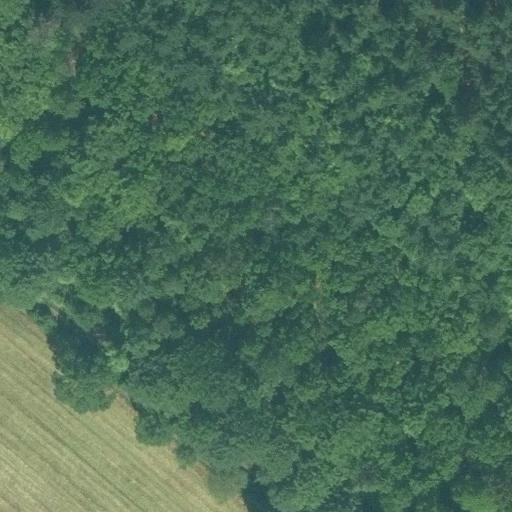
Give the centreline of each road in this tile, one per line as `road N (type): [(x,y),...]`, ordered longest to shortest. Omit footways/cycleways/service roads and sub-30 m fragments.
road 1 (track): [(511,436),(405,511),(306,511),(0,256)]
road 2 (track): [(112,0),(0,152)]
